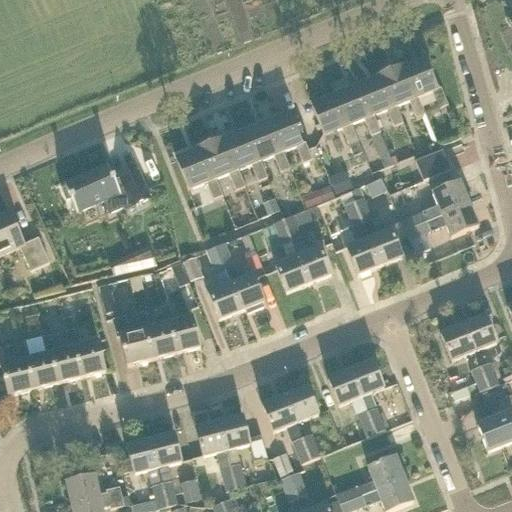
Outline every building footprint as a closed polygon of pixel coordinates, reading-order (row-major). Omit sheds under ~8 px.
[(437,111),(446,107),(440,91),(436,92),(424,63),(400,72),(413,102),(418,100),(430,95),(437,111)] [(390,111),(395,109),(408,104),(415,120),(419,119),(424,117),(418,100),(413,102),(400,72),(378,81),(390,111)] [(392,129),(397,128),(402,126),(395,109),(390,111),(378,81),(356,90),(368,120),(373,118),(386,113),(392,129)] [(368,120),(356,90),(334,99),(346,129),(350,127),(364,122),(370,138),(375,137),(380,135),(373,118),(368,120)] [(334,99),(311,109),(323,138),(341,131),(348,147),(353,159),(357,157),(362,155),(357,143),(350,127),(346,129),(334,99)] [(302,166),(312,163),(305,146),(300,148),(288,118),(265,127),(277,157),(283,155),(296,150),(302,166)] [(260,164),(273,159),(280,175),(284,173),(290,171),(283,155),(277,157),(265,127),(243,136),(255,166),(260,164)] [(258,184),(262,183),(267,181),(260,164),(255,166),(243,136),(220,145),(233,175),(238,173),(251,168),(258,184)] [(235,193),(239,191),(245,189),(238,173),(233,175),(220,145),(198,154),(210,184),(215,182),(228,177),(235,193)] [(212,203),(217,201),(222,199),(215,182),(210,184),(198,154),(175,163),(187,194),(205,187),(212,203)] [(442,154),(414,165),(422,185),(450,174),(442,154)] [(65,192),(61,193),(66,204),(69,202),(76,217),(104,204),(109,217),(124,210),(125,213),(149,202),(137,175),(114,185),(107,169),(63,189),(65,192)] [(344,177),(328,183),(334,199),(350,193),(344,177)] [(436,209),(423,215),(427,225),(468,208),(459,185),(431,197),(436,209)] [(328,191),(301,201),(305,212),(332,202),(328,191)] [(341,202),(344,209),(358,245),(345,251),(356,279),(379,270),(353,205),(350,199),(341,202)] [(377,238),(362,201),(353,205),(379,270),(401,261),(390,233),(377,238)] [(262,207),(266,219),(279,213),(274,202),(262,207)] [(468,208),(427,225),(431,234),(444,228),(450,241),(477,230),(468,208)] [(315,211),(293,220),(297,230),(319,221),(315,211)] [(0,258),(17,251),(28,275),(47,267),(36,242),(24,247),(8,213),(0,217),(0,258)] [(423,215),(400,225),(404,235),(427,225),(423,215)] [(293,220),(283,224),(297,260),(308,288),(330,279),(319,251),(308,255),(297,230),(293,220)] [(273,229),(261,233),(261,234),(269,255),(272,254),(282,250),(288,263),(274,269),(286,297),(308,288),(297,260),(283,224),(273,229)] [(427,225),(404,235),(406,240),(408,244),(421,238),(431,234),(427,225)] [(421,238),(408,244),(414,259),(428,253),(421,238)] [(239,283),(224,245),(214,249),(229,287),(240,315),(249,311),(251,315),(262,310),(260,307),(262,306),(251,278),(239,283)] [(229,287),(214,249),(205,253),(220,291),(207,296),(218,324),(240,315),(229,287)] [(147,251),(124,261),(130,275),(155,269),(147,251)] [(249,275),(260,270),(252,253),(241,258),(249,275)] [(182,266),(190,285),(202,280),(195,261),(182,266)] [(116,315),(111,297),(99,300),(104,318),(116,315)] [(167,327),(175,357),(199,351),(192,320),(172,325),(168,309),(158,311),(162,328),(167,327)] [(143,315),(134,317),(138,334),(143,333),(150,363),(175,357),(167,327),(162,328),(147,332),(143,315)] [(462,328),(473,356),(496,347),(485,319),(462,328)] [(143,333),(138,334),(128,337),(124,320),(109,324),(114,342),(118,340),(126,369),(150,363),(143,333)] [(71,322),(65,324),(64,324),(67,335),(65,335),(69,352),(72,351),(80,381),(104,375),(96,345),(78,349),(71,322)] [(439,337),(450,365),(473,356),(462,328),(439,337)] [(50,339),(41,341),(45,358),(48,357),(56,387),(80,381),(72,351),(69,352),(54,355),(50,339)] [(26,345),(17,347),(21,364),(24,363),(32,393),(56,387),(48,357),(45,358),(30,361),(26,345)] [(6,368),(1,351),(0,351),(0,370),(0,371),(7,399),(32,393),(24,363),(21,364),(6,368)] [(376,439),(386,435),(372,396),(383,392),(372,365),(350,373),(376,439)] [(488,368),(480,371),(489,394),(498,389),(488,368)] [(478,398),(489,394),(480,371),(469,376),(478,398)] [(351,405),(357,419),(366,443),(376,439),(350,373),(327,382),(338,410),(351,405)] [(450,397),(453,405),(475,396),(472,388),(450,397)] [(285,399),(296,427),(317,419),(306,391),(285,399)] [(272,437),(286,431),(301,469),(311,465),(302,441),(296,427),(285,399),(261,409),(272,437)] [(511,420),(511,404),(510,399),(476,412),(482,427),(476,429),(486,456),(511,445),(511,425),(510,421),(511,420)] [(242,420),(218,426),(230,470),(239,467),(235,451),(249,448),(242,420)] [(218,426),(195,432),(202,460),(215,457),(219,473),(230,470),(218,426)] [(173,437),(150,443),(157,472),(161,487),(167,511),(177,508),(172,484),(168,469),(180,466),(173,437)] [(321,461),(311,437),(302,441),(311,465),(321,461)] [(150,443),(126,449),(134,478),(147,474),(151,489),(161,487),(157,472),(150,443)] [(259,462),(269,460),(266,445),(255,447),(259,462)] [(278,482),(292,477),(285,458),(271,463),(278,482)] [(358,491),(336,500),(339,509),(339,508),(361,500),(403,483),(394,461),(367,472),(372,485),(358,491)] [(239,467),(230,470),(236,495),(246,493),(240,467),(239,467)] [(230,470),(219,473),(225,497),(236,495),(230,470)] [(288,479),(297,502),(307,498),(298,475),(294,477),(288,479)] [(95,479),(65,486),(71,511),(121,499),(119,491),(105,494),(106,497),(99,498),(95,479)] [(288,506),(297,502),(288,479),(279,482),(288,506)] [(179,487),(184,507),(198,503),(193,483),(179,487)] [(397,511),(412,506),(403,483),(361,500),(365,510),(380,503),(383,511),(397,511)] [(161,487),(151,489),(156,511),(162,511),(167,511),(161,487)] [(121,499),(71,511),(70,511),(104,511),(109,511),(115,511),(124,510),(122,501),(121,499)] [(359,511),(365,510),(361,500),(339,508),(340,511),(359,511)] [(235,511),(231,502),(221,506),(223,511),(235,511)]
